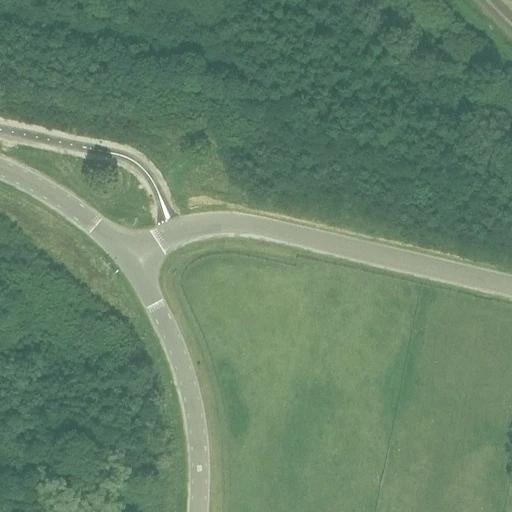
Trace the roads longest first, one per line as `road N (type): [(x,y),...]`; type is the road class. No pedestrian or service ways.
road 1 (tertiary): [(511,287),(237,227),(179,235),(133,266)]
road 2 (tertiary): [(198,511),(194,407),(153,296),(133,266)]
road 3 (tertiary): [(133,266),(49,191),(0,166)]
